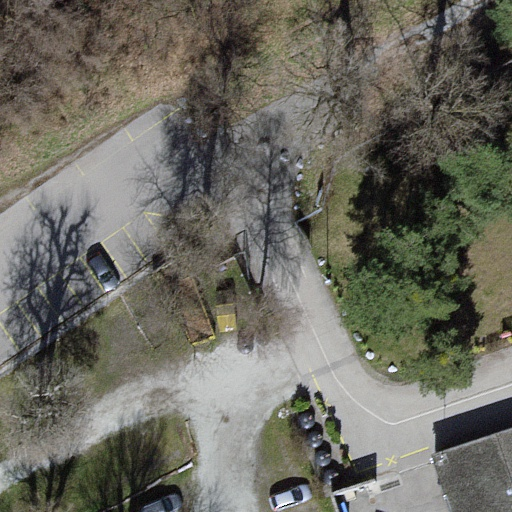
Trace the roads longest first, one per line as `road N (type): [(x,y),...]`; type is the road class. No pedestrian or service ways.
road 1 (track): [(230,143),(497,0)]
road 2 (unclassified): [(0,276),(118,190),(230,143)]
